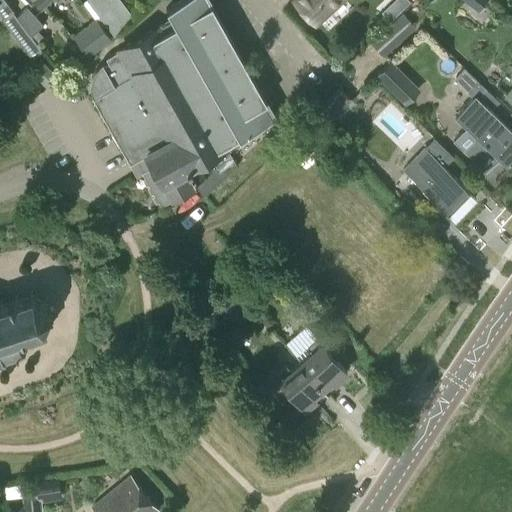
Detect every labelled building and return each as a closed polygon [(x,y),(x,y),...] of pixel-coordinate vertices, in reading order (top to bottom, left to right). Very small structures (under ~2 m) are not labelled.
[(13,10),(5,0),(0,0),(0,11),(4,17),(1,20),(31,59),(42,51),(31,37),(14,16),(11,11),(13,10)] [(47,0),(28,0),(30,1),(31,0),(39,9),(47,0)] [(98,16),(104,24),(116,15),(104,0),(83,0),(82,2),(94,18),(98,16)] [(213,97),(250,75),(207,0),(179,0),(165,8),(166,9),(167,8),(173,19),(213,97)] [(294,0),(315,23),(339,0),(294,0)] [(14,16),(31,37),(43,26),(26,5),(14,16)] [(402,11),(370,41),(382,55),(415,25),(402,11)] [(98,16),(94,18),(73,35),(87,55),(113,36),(104,24),(98,16)] [(213,97),(173,19),(119,49),(119,50),(106,57),(108,61),(103,64),(102,61),(99,63),(97,65),(95,68),(94,70),(93,73),(91,76),(91,79),(90,82),(90,85),(90,88),(91,90),(92,93),(93,95),(91,96),(91,97),(92,97),(94,100),(93,100),(94,102),(95,102),(101,111),(99,112),(100,113),(101,112),(102,115),(102,116),(102,117),(103,116),(109,126),(108,127),(109,128),(110,128),(111,130),(110,131),(111,132),(112,131),(118,142),(117,143),(118,144),(118,143),(120,146),(119,146),(120,148),(121,147),(127,157),(126,158),(126,159),(127,159),(129,161),(128,162),(128,163),(135,159),(141,170),(131,176),(132,177),(142,172),(160,205),(192,188),(183,172),(227,147),(225,144),(273,116),(250,75),(213,97)] [(29,68),(46,83),(55,74),(39,58),(29,68)] [(417,89),(388,62),(376,75),(405,102),(417,89)] [(453,140),(485,170),(498,156),(505,161),(511,153),(511,129),(474,94),(454,115),(466,126),(453,140)] [(453,218),(474,196),(449,171),(459,162),(434,137),(404,169),(453,218)] [(196,187),(204,196),(238,165),(231,153),(196,187)] [(31,289),(27,296),(18,299),(16,295),(13,296),(15,301),(2,305),(1,300),(0,299),(0,362),(2,366),(6,364),(4,361),(20,355),(25,357),(25,353),(22,352),(17,339),(27,335),(30,340),(33,339),(30,334),(39,330),(44,335),(46,331),(42,328),(43,328),(47,318),(52,318),(52,314),(46,314),(43,304),(47,301),(45,298),(39,302),(32,296),(34,291),(31,289)] [(346,369),(317,337),(320,334),(307,318),(300,324),(314,338),(306,346),(310,351),(300,360),(325,388),(346,369)] [(292,349),(304,342),(298,330),(285,337),(292,349)] [(325,388),(300,360),(290,369),(286,364),(274,374),(304,406),(325,388)] [(131,474),(90,507),(94,511),(152,511),(158,507),(131,474)] [(23,511),(24,511),(41,510),(40,501),(59,499),(57,479),(20,484),(23,511)] [(4,497),(7,496),(20,495),(18,482),(2,485),(4,497)]
